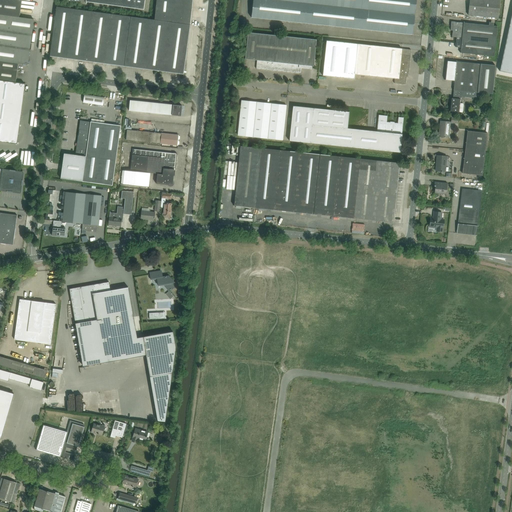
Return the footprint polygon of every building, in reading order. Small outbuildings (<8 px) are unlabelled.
[(0,0),(0,141),(17,144),(25,84),(15,83),(18,63),(28,64),(34,20),(23,18),(23,21),(21,21),(22,18),(18,18),(20,0),(0,0)] [(85,0),(86,2),(144,10),(144,0),(85,0)] [(190,25),(193,1),(187,0),(156,0),(154,20),(190,25)] [(412,35),(415,0),(252,0),(251,18),(412,35)] [(499,0),(469,0),(468,15),(498,18),(499,0)] [(56,7),(50,56),(84,61),(91,11),(56,7)] [(91,11),(84,61),(124,66),(131,17),(91,11)] [(511,13),(500,68),(511,70),(511,13)] [(131,17),(124,66),(158,71),(183,74),(183,72),(184,65),(190,25),(154,20),(131,17)] [(497,26),(468,23),(463,23),(451,22),(450,30),(452,31),(452,37),(456,37),(455,48),(460,48),(460,53),(494,57),(497,26)] [(301,65),(312,67),(313,67),(316,40),(248,33),(245,60),(257,61),(256,69),(301,74),(301,65)] [(408,74),(411,50),(326,41),(322,76),(354,79),(354,74),(394,79),(394,83),(405,84),(406,74),(408,74)] [(456,62),(452,62),(446,61),(444,80),(454,81),(455,81),(454,90),(477,93),(492,94),(495,65),(456,61),(456,62)] [(464,104),(461,103),(461,99),(463,97),(476,98),(477,93),(454,90),(453,98),(451,98),(450,111),(463,113),(464,104)] [(102,107),(103,99),(83,97),(82,104),(102,107)] [(179,106),(130,101),(129,111),(180,116),(181,109),(179,109),(179,106)] [(282,140),(286,106),(241,101),(238,136),(282,140)] [(403,118),(401,117),(398,117),(397,123),(387,122),(387,116),(378,115),(377,132),(346,129),(348,112),(316,109),(293,106),(289,141),(400,153),(403,118)] [(80,120),(76,151),(75,155),(64,154),(60,179),(112,186),(120,126),(90,122),(85,121),(85,119),(86,119),(87,111),(81,110),(80,119),(83,119),(83,121),(80,120)] [(440,121),(439,137),(448,137),(450,122),(440,121)] [(177,145),(178,135),(127,130),(126,140),(177,145)] [(467,131),(465,145),(465,150),(485,152),(487,133),(467,131)] [(254,208),(260,148),(240,146),(234,206),(254,208)] [(313,214),(320,155),(260,148),(254,208),(313,214)] [(124,170),(122,184),(148,187),(149,173),(157,174),(156,184),(167,185),(167,183),(169,183),(171,182),(171,180),(173,180),(173,176),(174,176),(177,153),(132,149),(130,171),(124,170)] [(482,176),(485,152),(465,150),(462,173),(482,176)] [(313,214),(353,218),(359,159),(320,155),(313,214)] [(437,156),(435,171),(445,172),(446,157),(437,156)] [(359,159),(353,218),(393,223),(399,163),(359,159)] [(23,172),(0,169),(0,189),(20,193),(23,172)] [(434,182),(434,185),(434,186),(435,186),(434,193),(446,194),(447,183),(434,182)] [(476,235),(478,220),(482,191),(462,189),(456,233),(476,235)] [(129,214),(131,214),(133,192),(121,191),(121,197),(125,197),(123,210),(123,213),(129,214)] [(96,225),(98,226),(101,196),(65,192),(63,222),(67,222),(82,224),(82,230),(96,232),(96,225)] [(162,198),(161,207),(163,208),(162,215),(163,215),(163,218),(168,219),(168,220),(171,220),(171,217),(170,216),(172,204),(165,203),(166,198),(162,198)] [(153,220),(154,212),(152,212),(153,209),(141,208),(140,219),(153,220)] [(121,220),(122,220),(123,213),(123,210),(122,210),(122,209),(119,209),(118,215),(110,214),(109,217),(109,220),(108,225),(119,226),(121,226),(121,220)] [(0,243),(13,245),(16,220),(17,215),(0,212),(0,243)] [(443,228),(443,220),(444,220),(440,220),(441,213),(434,212),(433,219),(430,219),(429,226),(437,227),(437,231),(441,232),(442,228),(443,228)] [(66,232),(65,231),(65,227),(66,227),(67,222),(63,222),(54,221),(53,224),(54,224),(53,228),(52,236),(57,236),(57,235),(64,236),(64,235),(66,235),(66,232)] [(281,267),(292,267),(293,259),(295,259),(295,248),(281,247),(280,255),(284,256),(284,260),(282,260),(281,267)] [(162,277),(161,274),(161,273),(150,275),(151,280),(157,279),(158,286),(163,285),(169,291),(173,287),(171,284),(173,282),(168,276),(162,277)] [(144,343),(138,344),(128,287),(110,290),(109,282),(69,289),(83,366),(147,354),(158,420),(166,421),(173,372),(176,349),(173,331),(143,336),(144,343)] [(20,299),(14,339),(50,344),(54,314),(51,314),(51,310),(55,311),(56,304),(20,299)] [(0,364),(44,378),(47,370),(0,356),(0,364)] [(0,369),(0,378),(8,380),(9,378),(30,385),(29,387),(41,390),(43,382),(0,369)] [(91,373),(85,373),(84,384),(83,384),(82,400),(88,400),(89,387),(90,387),(91,373)] [(0,389),(0,438),(0,439),(14,394),(0,389)] [(70,421),(67,432),(43,425),(36,449),(74,460),(76,455),(65,452),(67,448),(77,451),(85,425),(70,421)] [(115,421),(110,437),(115,438),(116,436),(122,438),(126,424),(115,421)] [(104,427),(98,425),(94,424),(91,432),(95,433),(95,432),(97,433),(98,434),(98,433),(102,434),(104,427)] [(145,440),(148,432),(135,429),(132,441),(137,442),(138,438),(145,440)] [(130,470),(149,476),(150,471),(153,472),(153,468),(148,466),(147,470),(132,465),(130,470)] [(138,479),(125,475),(122,483),(132,486),(133,486),(136,487),(138,479)] [(20,483),(16,482),(4,478),(0,491),(0,498),(11,501),(14,502),(20,483)] [(61,511),(66,496),(55,493),(40,489),(34,506),(35,506),(34,509),(43,511),(44,509),(54,511),(61,511)] [(137,498),(120,493),(118,498),(136,503),(137,498)] [(83,502),(79,501),(78,500),(75,511),(76,511),(75,511),(88,511),(91,504),(83,501),(83,502)]
